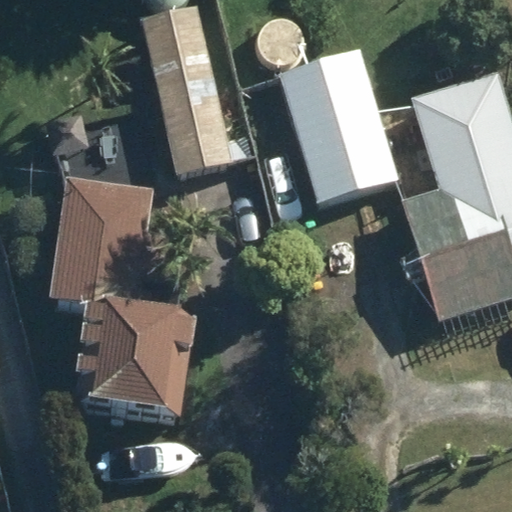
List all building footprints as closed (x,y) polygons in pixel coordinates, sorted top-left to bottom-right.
[(137,38),(176,193),(230,180),(229,175),(254,169),(247,144),(223,150),(192,24),(137,38)] [(280,91),(318,220),(395,198),(358,69),(280,91)] [(51,170),(85,162),(78,132),(45,141),(51,170)] [(400,220),(438,339),(511,314),(511,154),(511,150),(428,177),(438,208),(400,220)] [(66,199),(47,318),(86,325),(70,425),(87,427),(86,432),(164,443),(165,439),(178,436),(191,352),(175,350),(176,339),(124,332),(129,302),(166,309),(174,256),(142,251),(149,212),(66,199)]
